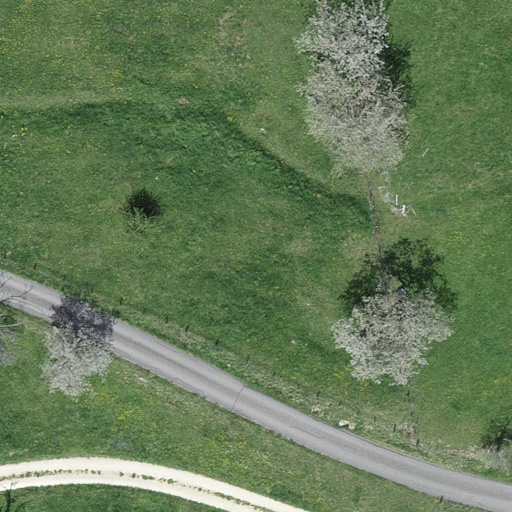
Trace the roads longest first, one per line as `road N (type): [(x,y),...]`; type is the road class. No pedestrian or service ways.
road 1 (unclassified): [(511,496),(455,484),(285,420),(0,285)]
road 2 (track): [(239,511),(141,479),(88,472),(0,477)]
